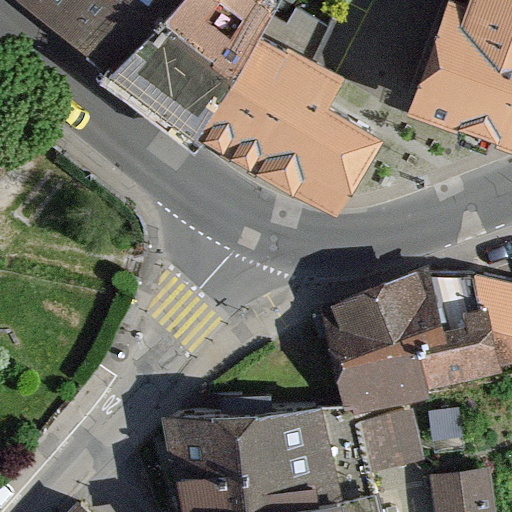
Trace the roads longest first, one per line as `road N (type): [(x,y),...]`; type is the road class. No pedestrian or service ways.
road 1 (residential): [(277,236),(41,511)]
road 2 (secondary): [(277,236),(0,31)]
road 3 (secondary): [(511,190),(389,237),(277,236)]
